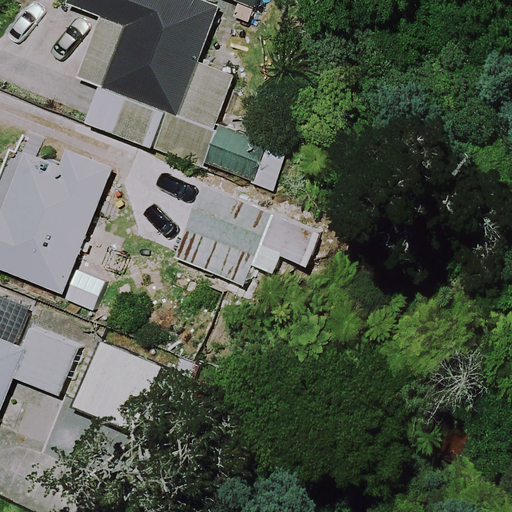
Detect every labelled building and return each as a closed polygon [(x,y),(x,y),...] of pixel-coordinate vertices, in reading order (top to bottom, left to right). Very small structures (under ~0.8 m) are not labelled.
[(222,9),(198,0),(77,0),(75,5),(102,15),(78,79),(106,90),(92,127),(148,149),(162,112),(217,132),(237,79),(201,65),(222,9)] [(260,0),(225,0),(257,10),(260,0)] [(290,164),(224,132),(209,162),(275,194),(290,164)] [(0,268),(68,296),(115,179),(33,146),(6,210),(0,207),(0,268)] [(324,234),(208,187),(180,256),(248,284),(263,248),(310,267),(324,234)] [(33,312),(0,299),(0,423),(17,380),(63,398),(84,345),(29,324),(33,312)]
